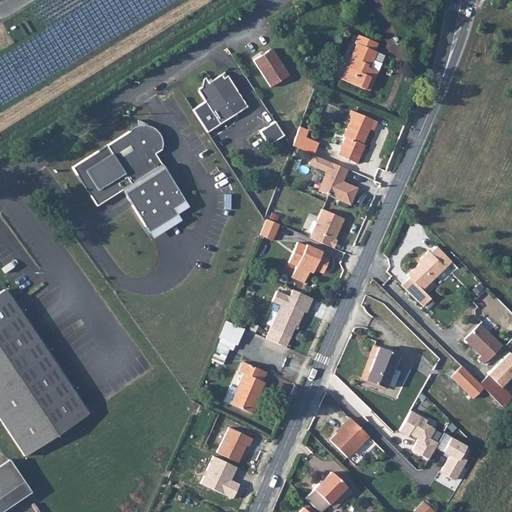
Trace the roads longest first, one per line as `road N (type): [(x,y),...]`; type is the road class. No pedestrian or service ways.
road 1 (tertiary): [(452,50),(256,511)]
road 2 (residential): [(279,0),(0,176)]
